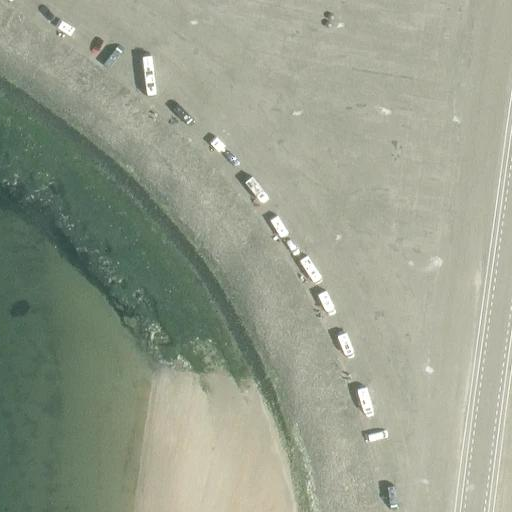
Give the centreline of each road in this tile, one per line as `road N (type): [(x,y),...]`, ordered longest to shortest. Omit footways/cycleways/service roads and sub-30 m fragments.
road 1 (unknown): [(76,0),(188,81),(254,147),(328,254),(415,460)]
road 2 (unclassified): [(479,511),(511,244)]
